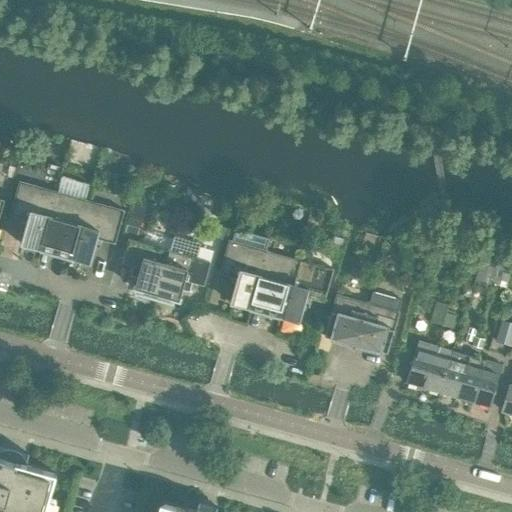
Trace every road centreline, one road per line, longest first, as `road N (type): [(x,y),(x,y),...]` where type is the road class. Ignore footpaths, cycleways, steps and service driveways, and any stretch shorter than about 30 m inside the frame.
road 1 (residential): [(511,489),(0,343)]
road 2 (residential): [(332,511),(0,423)]
